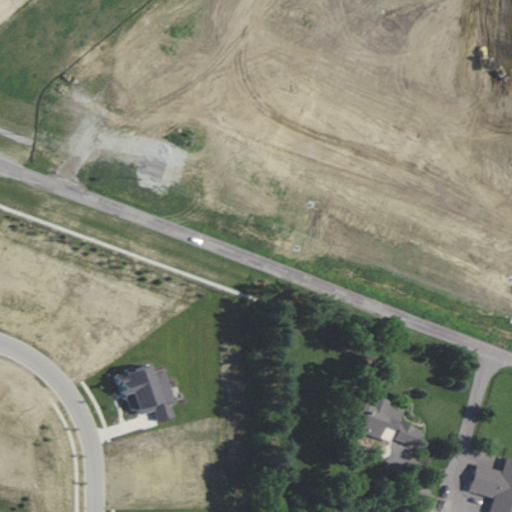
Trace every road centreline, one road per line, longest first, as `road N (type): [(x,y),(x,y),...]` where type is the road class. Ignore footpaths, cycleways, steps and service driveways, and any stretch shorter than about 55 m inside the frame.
road 1 (residential): [(0,165),(511,357)]
road 2 (residential): [(511,146),(319,72),(311,39),(351,0)]
road 3 (residential): [(96,511),(95,457),(78,399),(52,370),(0,342)]
